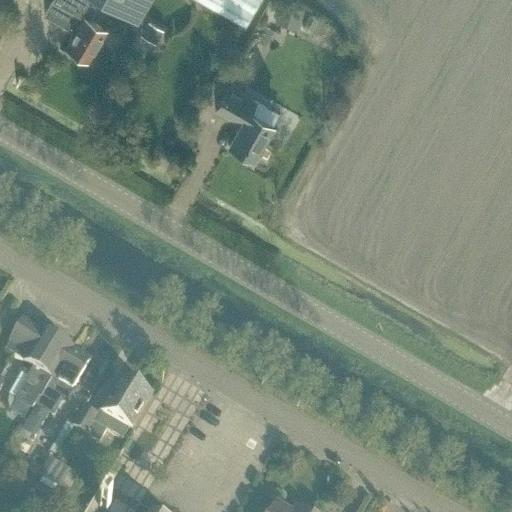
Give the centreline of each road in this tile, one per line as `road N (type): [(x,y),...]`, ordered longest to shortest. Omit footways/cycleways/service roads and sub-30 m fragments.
road 1 (tertiary): [(511,427),(0,128)]
road 2 (unclassified): [(441,511),(0,255)]
